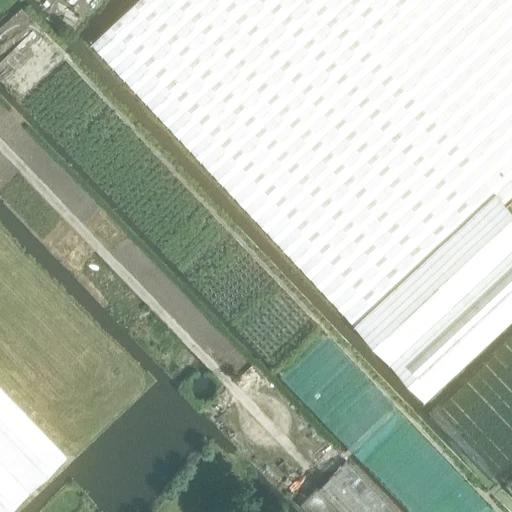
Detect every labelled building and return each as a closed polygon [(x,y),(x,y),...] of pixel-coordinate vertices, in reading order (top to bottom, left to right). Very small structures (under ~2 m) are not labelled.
[(421,401),(511,316),(511,214),(503,205),(511,196),(511,0),(133,0),(88,42),(421,401)] [(43,33),(2,72),(24,95),(65,56),(43,33)] [(0,511),(4,511),(68,451),(0,379),(0,511)] [(486,451),(502,468),(511,458),(511,432),(508,428),(486,451)] [(320,485),(300,504),(308,511),(395,511),(331,446),(315,461),(329,476),(320,485)] [(503,511),(471,483),(477,499),(464,511),(503,511)]
